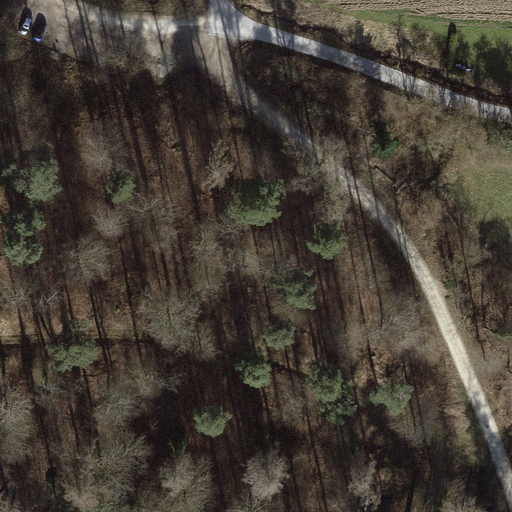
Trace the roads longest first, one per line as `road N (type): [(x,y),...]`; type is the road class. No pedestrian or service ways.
road 1 (track): [(511,483),(427,276),(360,187),(240,92),(227,68),(217,0)]
road 2 (track): [(502,459),(266,353),(130,334),(0,338)]
road 3 (unclassified): [(511,113),(265,34),(161,26),(60,3)]
